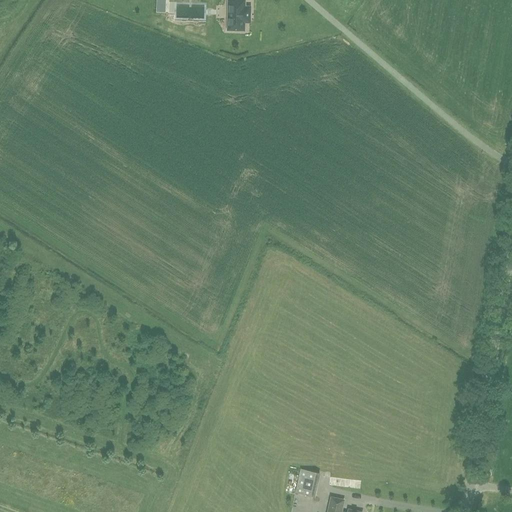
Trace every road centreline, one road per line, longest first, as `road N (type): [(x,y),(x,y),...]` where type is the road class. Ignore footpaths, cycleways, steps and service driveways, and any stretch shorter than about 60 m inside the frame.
road 1 (unclassified): [(511,164),(298,1)]
road 2 (unclassified): [(471,483),(511,227)]
